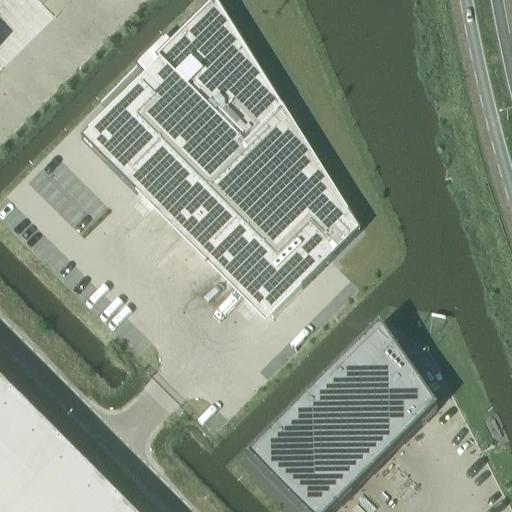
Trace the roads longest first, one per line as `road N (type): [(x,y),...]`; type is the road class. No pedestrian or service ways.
road 1 (unclassified): [(0,331),(179,511)]
road 2 (tertiary): [(466,0),(511,190)]
